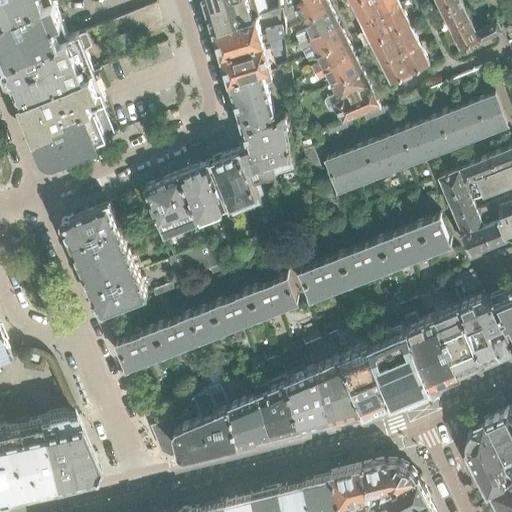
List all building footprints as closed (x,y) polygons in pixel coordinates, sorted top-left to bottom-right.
[(0,0),(0,18),(45,0),(0,0)] [(70,33),(55,0),(45,0),(0,18),(0,42),(6,58),(70,33)] [(269,11),(265,0),(220,0),(208,4),(215,27),(265,12),(269,11)] [(282,0),(284,11),(305,0),(282,0)] [(304,19),(332,5),(329,0),(305,0),(284,11),(286,24),(287,28),(288,27),(304,19)] [(381,12),(375,0),(353,0),(352,1),(362,21),(381,12)] [(401,2),(399,0),(375,0),(381,12),(401,2)] [(471,15),(466,6),(463,0),(453,0),(441,6),(450,25),(471,15)] [(411,22),(401,2),(381,12),(391,31),(411,22)] [(298,39),(338,19),(332,5),(304,19),(308,27),(295,33),(298,39)] [(288,27),(287,28),(286,24),(270,29),(265,12),(215,27),(223,53),(265,41),(289,34),(288,27)] [(391,31),(381,12),(362,21),(372,41),(391,31)] [(481,36),(478,29),(471,15),(450,25),(461,46),(481,36)] [(307,55),(316,51),(347,36),(338,19),(298,39),(303,49),(304,48),(307,55)] [(502,28),(500,23),(498,19),(478,29),(481,36),(482,38),(502,28)] [(420,41),(411,22),(391,31),(401,51),(420,41)] [(95,68),(87,47),(93,42),(87,28),(80,31),(80,29),(70,33),(6,58),(22,97),(95,68)] [(391,31),(372,41),(382,61),(401,51),(391,31)] [(315,72),(355,52),(347,36),(316,51),(320,60),(311,64),(315,72)] [(273,66),(265,41),(223,53),(230,79),(270,67),(273,66)] [(430,61),(420,41),(401,51),(411,71),(430,61)] [(411,71),(401,51),(382,61),(392,81),(411,71)] [(328,84),(331,82),(363,67),(355,52),(315,72),(319,79),(324,77),(328,84)] [(488,71),(485,64),(475,68),(478,75),(488,71)] [(277,114),(267,81),(273,78),(270,67),(230,79),(232,85),(242,117),(244,124),(277,114)] [(382,106),(373,89),(363,67),(331,82),(337,91),(326,97),(326,98),(325,100),(328,106),(329,107),(331,108),(332,107),(336,105),(343,119),(346,119),(364,112),(382,106)] [(87,107),(105,100),(107,99),(95,68),(22,97),(37,135),(58,126),(57,124),(69,120),(67,115),(87,107)] [(460,82),(457,75),(448,79),(451,85),(460,82)] [(451,85),(448,79),(438,82),(441,89),(451,85)] [(422,96),(420,90),(411,93),(413,100),(422,96)] [(502,106),(496,90),(477,97),(484,113),(502,106)] [(413,100),(411,93),(403,96),(401,97),(400,96),(399,96),(400,99),(402,104),(413,100)] [(484,113),(477,97),(459,105),(465,121),(484,113)] [(294,166),(290,128),(287,113),(297,111),(295,104),(285,105),(286,111),(277,114),(244,124),(244,125),(249,142),(241,145),(241,146),(254,178),(294,166)] [(366,118),(386,111),(384,105),(382,106),(364,112),(366,118)] [(465,121),(459,105),(440,112),(446,128),(465,121)] [(508,122),(502,106),(484,113),(490,129),(508,122)] [(99,138),(87,107),(67,115),(69,120),(57,124),(58,126),(37,135),(43,150),(44,150),(47,153),(51,155),(56,155),(99,138)] [(446,128),(440,112),(421,119),(427,135),(446,128)] [(490,129),(484,113),(465,121),(471,137),(490,129)] [(329,132),(348,125),(346,119),(343,119),(327,126),(329,132)] [(427,135),(421,119),(402,127),(408,143),(427,135)] [(471,137),(465,121),(446,128),(452,144),(471,137)] [(408,143),(402,127),(384,134),(390,149),(408,143)] [(452,144),(446,128),(427,135),(434,151),(452,144)] [(390,149),(384,134),(365,141),(371,157),(390,149)] [(434,151),(427,135),(408,143),(414,159),(434,151)] [(322,165),(317,152),(314,144),(313,144),(311,138),(304,141),(307,154),(312,169),(322,165)] [(365,141),(346,148),(352,164),(371,157),(365,141)] [(414,159),(408,143),(390,149),(396,166),(414,159)] [(511,162),(511,143),(503,148),(509,164),(511,162)] [(254,178),(241,146),(223,153),(223,152),(214,156),(213,157),(234,209),(262,198),(254,178)] [(346,148),(327,156),(334,171),(352,164),(346,148)] [(468,181),(509,164),(503,148),(461,165),(468,181)] [(396,166),(390,149),(371,157),(378,173),(396,166)] [(378,173),(371,157),(352,164),(359,180),(378,173)] [(228,202),(209,158),(180,170),(194,205),(198,214),(228,202)] [(487,190),(511,180),(511,162),(509,164),(468,181),(469,184),(474,195),(487,190)] [(359,180),(352,164),(334,171),(340,188),(359,180)] [(468,181),(461,165),(440,173),(448,193),(469,184),(468,181)] [(194,205),(180,170),(145,184),(160,219),(194,205)] [(511,233),(511,180),(487,190),(489,197),(477,203),(486,224),(500,218),(507,235),(511,233)] [(477,203),(474,195),(469,184),(448,193),(456,212),(477,203)] [(342,214),(334,193),(325,196),(333,217),(342,214)] [(120,222),(138,214),(136,209),(123,215),(114,196),(73,212),(70,215),(68,219),(67,223),(68,227),(74,243),(120,223),(120,222)] [(486,224),(477,203),(456,212),(463,229),(465,233),(486,224)] [(451,236),(441,212),(443,212),(442,210),(440,210),(440,211),(421,219),(432,246),(432,245),(451,238),(453,237),(452,236),(451,236)] [(500,218),(486,224),(465,233),(472,249),(507,235),(500,218)] [(432,246),(421,219),(401,226),(412,253),(431,246),(432,246)] [(130,244),(120,223),(74,243),(84,264),(130,244)] [(412,253),(401,226),(382,234),(392,261),(393,261),(393,260),(412,253)] [(392,261),(382,234),(362,242),(372,269),(391,261),(391,262),(392,261)] [(218,262),(209,239),(169,255),(179,278),(182,277),(197,271),(210,266),(218,262)] [(372,269),(362,242),(342,249),(353,277),(354,276),(372,269)] [(266,243),(262,245),(257,247),(260,253),(269,249),(266,243)] [(138,264),(130,244),(84,264),(94,287),(140,267),(152,263),(151,259),(138,264)] [(257,247),(252,249),(248,251),(251,257),(260,253),(257,247)] [(353,277),(342,249),(322,257),(333,284),(352,277),(353,277)] [(333,284),(322,257),(304,265),(303,264),(302,265),(302,267),(303,266),(311,289),(312,292),(314,292),(314,291),(333,284)] [(232,264),(229,258),(220,262),(222,268),(232,264)] [(220,262),(218,262),(210,266),(213,271),(222,268),(220,262)] [(149,290),(140,267),(94,287),(103,309),(116,303),(135,296),(149,290)] [(298,294),(289,272),(290,271),(289,270),(287,270),(288,271),(277,275),(277,276),(269,279),(279,303),(297,295),(298,296),(299,295),(299,293),(298,294)] [(199,278),(197,271),(182,277),(184,283),(199,278)] [(279,303),(269,279),(263,281),(250,286),(260,310),(260,311),(262,310),(262,309),(279,303)] [(175,286),(172,280),(161,285),(164,290),(175,286)] [(435,289),(432,282),(423,286),(426,292),(428,291),(429,292),(435,289)] [(489,322),(503,316),(494,296),(485,292),(481,283),(471,287),(474,293),(461,298),(484,353),(485,356),(501,349),(489,322)] [(164,290),(161,285),(153,288),(155,294),(164,290)] [(260,310),(250,286),(240,290),(231,293),(241,318),(260,310)] [(426,292),(423,286),(416,289),(408,293),(410,298),(421,294),(426,292)] [(511,288),(494,296),(503,316),(511,336),(511,288)] [(434,304),(429,292),(428,291),(426,292),(421,294),(427,307),(434,304)] [(241,318),(231,293),(226,296),(226,295),(214,300),(223,325),(225,324),(241,318)] [(119,309),(138,301),(135,296),(116,303),(119,309)] [(396,304),(393,298),(385,301),(387,308),(396,304)] [(484,353),(461,298),(436,309),(455,353),(460,366),(485,356),(484,353)] [(214,300),(194,308),(204,333),(223,325),(214,300)] [(387,308),(385,301),(376,305),(379,311),(387,308)] [(194,308),(182,312),(182,313),(173,316),(183,340),(202,333),(204,333),(194,308)] [(455,353),(436,309),(418,317),(416,311),(406,315),(409,321),(422,352),(434,378),(460,366),(455,353)] [(358,320),(355,314),(347,318),(349,324),(358,320)] [(183,340),(173,316),(168,318),(156,323),(165,348),(167,347),(183,340)] [(511,343),(511,336),(503,316),(489,322),(501,349),(511,343)] [(349,324),(347,318),(337,322),(340,328),(349,324)] [(434,378),(422,352),(409,321),(370,337),(377,353),(394,394),(434,378)] [(9,345),(5,335),(4,332),(0,322),(0,349),(9,346),(8,345),(9,345)] [(165,348),(156,323),(145,327),(145,328),(137,331),(146,355),(165,348)] [(146,355),(137,331),(131,333),(120,337),(120,336),(118,337),(119,339),(128,361),(127,361),(128,363),(130,362),(130,361),(146,355)] [(305,343),(303,336),(293,340),(296,347),(305,343)] [(394,394),(377,353),(370,337),(342,350),(343,353),(366,406),(394,394)] [(296,347),(293,340),(285,343),(287,350),(296,347)] [(40,362),(42,352),(29,349),(27,358),(40,362)] [(366,406),(343,353),(342,350),(341,350),(341,352),(320,361),(332,414),(366,406)] [(267,359),(265,353),(264,352),(258,355),(260,362),(267,359)] [(332,414),(320,361),(310,365),(305,354),(299,356),(301,360),(288,366),(292,373),(289,373),(302,421),(332,414)] [(260,362),(258,355),(249,359),(252,366),(260,362)] [(220,379),(241,369),(238,363),(217,373),(220,379)] [(222,381),(240,436),(271,429),(257,379),(256,377),(251,379),(246,370),(222,381)] [(302,421),(289,373),(287,370),(270,377),(257,379),(271,429),(302,421)] [(240,436),(222,381),(221,379),(213,382),(210,375),(194,382),(196,389),(187,393),(194,408),(174,416),(173,413),(151,422),(152,424),(162,448),(172,454),(240,437),(240,436)] [(166,401),(183,394),(181,389),(173,391),(172,391),(163,395),(166,401)] [(146,409),(166,401),(163,395),(154,398),(155,399),(144,404),(146,409)] [(97,460),(75,407),(67,408),(65,406),(47,410),(45,413),(39,415),(55,479),(55,480),(92,471),(97,460)] [(511,413),(508,406),(487,415),(511,465),(511,413)] [(55,479),(39,415),(14,420),(29,485),(55,479)] [(511,465),(487,415),(477,420),(478,422),(477,422),(472,426),(470,429),(468,435),(468,438),(469,443),(470,445),(468,446),(489,489),(491,488),(502,510),(511,504),(511,465)] [(0,492),(29,485),(14,420),(9,422),(4,420),(0,421),(0,492)] [(394,511),(430,494),(419,473),(417,474),(417,473),(416,473),(416,471),(412,466),(411,465),(410,465),(409,464),(400,459),(399,458),(399,459),(398,459),(396,458),(391,457),(389,458),(388,458),(387,458),(386,456),(385,456),(385,457),(383,457),(377,458),(376,459),(375,460),(375,459),(374,459),(331,470),(332,471),(341,511),(394,511)] [(341,511),(332,471),(304,478),(313,511),(341,511)] [(313,511),(304,478),(277,485),(284,511),(313,511)] [(284,511),(277,485),(253,491),(252,491),(223,498),(227,511),(284,511)] [(438,511),(430,494),(394,511),(438,511)] [(227,511),(223,498),(198,504),(199,511),(227,511)]
